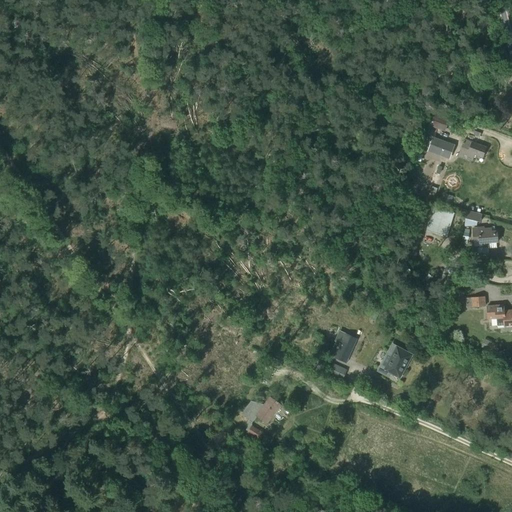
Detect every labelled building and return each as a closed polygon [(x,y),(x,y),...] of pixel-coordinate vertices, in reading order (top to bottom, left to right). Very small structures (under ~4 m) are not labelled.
[(444,132),(449,120),(433,114),(429,126),(444,132)] [(449,159),(454,145),(433,137),(427,151),(449,159)] [(471,142),(464,139),(458,156),(472,161),(474,155),(483,158),(487,148),(471,142)] [(433,198),(437,188),(432,186),(428,196),(433,198)] [(446,194),(444,201),(451,203),(453,196),(446,194)] [(445,237),(452,213),(434,206),(432,212),(431,217),(428,224),(427,232),(434,234),(445,237)] [(482,218),(482,213),(467,209),(464,225),(479,224),(480,218),(482,218)] [(484,228),(484,226),(472,227),(472,237),(478,237),(479,245),(487,245),(487,242),(497,242),(496,230),(491,231),(491,228),(484,228)] [(454,281),(467,283),(468,280),(456,279),(457,273),(452,272),(451,282),(453,282),(454,281)] [(462,305),(464,290),(456,289),(454,304),(462,305)] [(472,307),(486,306),(485,296),(471,298),(472,307)] [(511,309),(504,311),(504,305),(496,306),(486,306),(487,320),(496,319),(496,325),(511,324),(511,309)] [(390,307),(387,312),(395,316),(397,311),(390,307)] [(337,353),(335,358),(342,361),(346,351),(350,352),(356,339),(346,334),(341,343),(338,342),(334,351),(337,353)] [(496,354),(498,349),(496,348),(498,344),(485,339),(481,347),(496,354)] [(326,354),(329,347),(322,344),(319,351),(326,354)] [(378,371),(389,377),(391,374),(400,378),(412,355),(392,344),(388,353),(392,355),(384,369),(380,367),(378,371)] [(284,359),(276,355),(275,358),(263,352),(260,359),(279,368),(284,359)] [(282,405),(270,396),(264,405),(251,401),(242,413),(250,419),(248,422),(248,426),(246,431),(248,432),(247,433),(264,444),(269,436),(252,426),(252,424),(253,421),(257,416),(268,424),(282,405)]
